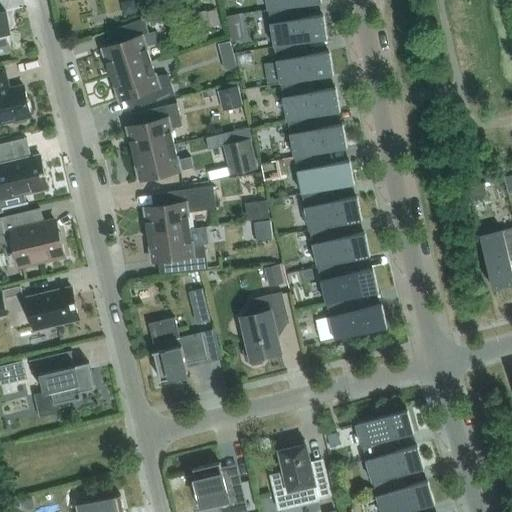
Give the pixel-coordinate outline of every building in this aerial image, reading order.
[(133,0),(131,0),(121,3),(124,16),(137,12),(133,0)] [(267,0),(269,9),(294,5),(321,1),(320,0),(267,0)] [(275,46),(300,42),(326,38),(323,14),(296,19),(294,5),(269,9),(275,46)] [(202,27),(211,25),(211,26),(217,25),(214,9),(208,11),(208,10),(198,12),(202,27)] [(0,52),(10,50),(7,33),(11,32),(6,12),(0,13),(0,52)] [(239,13),(226,16),(229,27),(241,24),(239,13)] [(103,48),(111,74),(151,61),(146,46),(157,43),(153,32),(149,33),(144,18),(121,27),(126,41),(103,48)] [(231,41),(219,44),(221,54),(233,51),(231,41)] [(302,55),(300,42),(275,46),(281,83),(306,79),(333,74),(329,51),(302,55)] [(175,95),(168,75),(156,77),(151,61),(111,74),(120,100),(143,93),(146,104),(175,95)] [(0,69),(0,123),(31,116),(24,86),(7,90),(6,84),(8,84),(4,69),(0,69)] [(309,92),(306,79),(281,83),(288,120),(313,115),(339,111),(335,87),(309,92)] [(239,89),(227,91),(231,107),(242,104),(239,89)] [(177,103),(172,104),(148,110),(151,121),(128,127),(134,153),(174,143),(171,128),(183,125),(177,103)] [(316,128),(313,115),(288,120),(295,157),(320,152),(346,147),(342,123),(316,128)] [(225,145),(231,173),(257,167),(250,139),(225,145)] [(0,143),(0,189),(2,197),(0,197),(0,209),(26,203),(24,194),(48,188),(40,155),(24,159),(18,154),(14,141),(0,143)] [(191,157),(178,160),(174,143),(134,153),(140,180),(181,170),(194,167),(191,157)] [(323,165),(320,152),(295,157),(296,163),(302,193),(327,188),(354,183),(349,160),(323,165)] [(295,157),(283,159),(284,165),(296,163),(295,157)] [(484,183),(468,187),(471,199),(487,195),(484,183)] [(149,234),(190,229),(188,212),(216,208),(213,186),(167,192),(169,204),(145,207),(149,234)] [(330,201),(327,188),(302,193),(310,230),(335,224),(361,219),(356,196),(330,201)] [(257,202),(259,218),(269,217),(267,200),(257,202)] [(0,246),(14,243),(19,265),(64,254),(62,245),(63,243),(60,232),(58,230),(56,221),(27,228),(23,212),(0,217),(0,246)] [(270,220),(254,222),(256,234),(272,232),(270,220)] [(318,266),(343,261),(369,255),(364,232),(338,237),(335,224),(310,230),(318,266)] [(190,229),(149,234),(152,261),(176,258),(178,273),(208,270),(204,243),(211,242),(209,226),(190,229)] [(511,265),(509,255),(511,254),(511,227),(480,236),(493,287),(511,281),(511,265)] [(346,274),(343,261),(318,266),(327,303),(352,297),(378,291),(372,268),(346,274)] [(279,265),(267,268),(271,285),(284,282),(279,265)] [(35,330),(79,319),(71,286),(27,297),(35,330)] [(245,360),(253,365),(262,363),(267,355),(281,352),(274,322),(287,320),(288,323),(289,323),(282,291),(252,298),(256,314),(243,317),(243,316),(241,316),(248,344),(243,351),(245,360)] [(352,297),(327,303),(335,339),(386,327),(381,304),(355,310),(352,297)] [(207,306),(194,309),(197,322),(210,319),(207,306)] [(167,348),(153,352),(153,353),(154,352),(161,380),(173,377),(174,379),(190,375),(190,374),(189,374),(186,363),(207,358),(201,332),(180,337),(175,317),(149,323),(154,343),(165,341),(167,348)] [(60,407),(70,404),(69,400),(78,397),(78,398),(82,397),(81,391),(95,388),(91,369),(89,362),(85,363),(84,363),(74,365),(71,352),(72,351),(72,350),(29,360),(29,361),(31,361),(34,376),(40,375),(44,392),(35,394),(40,417),(61,412),(60,407)] [(23,360),(14,362),(19,381),(28,378),(23,360)] [(356,423),(366,460),(391,452),(387,439),(413,432),(407,409),(356,423)] [(339,431),(328,434),(332,446),(343,443),(339,431)] [(290,443),(291,448),(280,450),(285,473),(272,476),(274,483),(272,484),(274,494),(276,493),(280,508),(332,495),(325,467),(312,471),(305,440),(290,443)] [(391,452),(366,460),(377,496),(401,488),(397,475),(423,467),(417,444),(391,452)] [(201,503),(203,509),(220,505),(221,511),(241,511),(248,510),(241,481),(226,485),(220,462),(193,468),(196,481),(191,482),(197,504),(201,503)] [(401,488),(377,496),(381,511),(408,511),(408,510),(434,503),(427,480),(401,488)] [(78,505),(78,506),(77,511),(124,511),(121,494),(96,500),(79,498),(78,505)] [(23,511),(35,509),(32,496),(16,501),(18,511),(23,511)]
